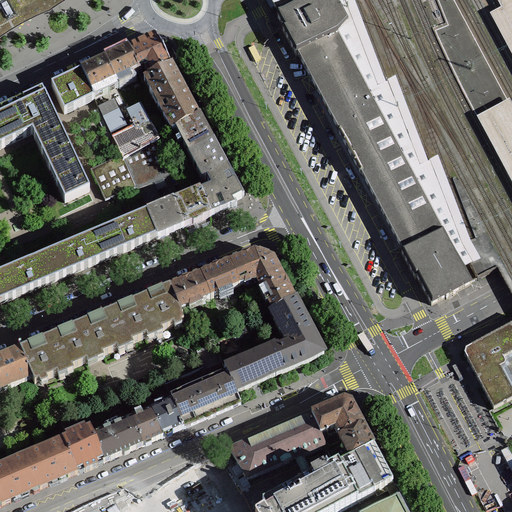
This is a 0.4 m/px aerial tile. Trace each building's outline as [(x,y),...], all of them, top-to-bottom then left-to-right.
[(0,0),(0,24),(34,6),(45,0),(0,0)] [(455,293),(471,284),(319,0),(308,0),(300,4),(300,3),(291,8),(291,9),(277,17),(284,30),(282,31),(296,56),(298,55),(339,133),(338,134),(361,175),(403,252),(401,253),(415,279),(417,278),(431,305),(446,298),(446,299),(455,294),(455,293)] [(511,2),(510,0),(495,0),(500,9),(489,15),(511,58),(511,2)] [(150,79),(171,68),(170,65),(161,49),(162,49),(158,41),(157,40),(155,39),(153,38),(144,43),(128,51),(138,71),(144,68),(150,78),(150,79)] [(129,76),(138,72),(138,71),(128,51),(105,62),(116,86),(130,79),(129,76)] [(82,73),(93,97),(116,86),(105,62),(82,73)] [(158,108),(185,93),(171,68),(150,79),(144,82),(158,108)] [(93,97),(82,73),(51,87),(64,114),(95,100),(93,97)] [(90,192),(42,91),(0,111),(0,113),(14,143),(32,134),(65,203),(90,192)] [(158,108),(172,134),(175,132),(199,119),(185,93),(158,108)] [(476,118),(511,184),(511,107),(508,101),(476,118)] [(114,102),(99,109),(123,161),(159,141),(145,115),(140,106),(128,112),(138,133),(127,138),(123,129),(126,127),(114,102)] [(0,149),(14,143),(0,113),(0,149)] [(192,156),(212,144),(199,119),(175,132),(189,157),(192,156)] [(123,161),(136,188),(172,173),(176,183),(180,181),(159,141),(123,161)] [(200,172),(205,181),(209,179),(226,170),(221,161),(223,161),(218,152),(217,153),(212,144),(192,156),(196,165),(193,166),(197,173),(200,172)] [(93,175),(105,201),(136,188),(123,161),(93,175)] [(202,197),(211,217),(234,207),(233,204),(242,199),(244,198),(238,187),(236,188),(226,170),(209,179),(214,187),(212,188),(215,192),(202,197)] [(211,217),(202,197),(201,195),(196,197),(195,194),(190,196),(183,199),(185,202),(175,206),(184,228),(193,224),(194,226),(203,222),(202,221),(211,217)] [(184,228),(175,206),(174,203),(157,210),(158,213),(148,217),(158,239),(184,228)] [(156,239),(157,239),(158,239),(148,217),(147,214),(95,236),(100,247),(104,245),(105,248),(110,246),(114,257),(156,239)] [(95,236),(52,254),(45,257),(49,268),(54,266),(55,269),(59,268),(63,278),(71,275),(114,257),(110,246),(105,248),(104,245),(100,247),(95,236)] [(240,286),(255,280),(258,284),(280,272),(274,259),(254,252),(230,263),(240,286)] [(5,290),(9,289),(13,299),(26,294),(63,278),(59,268),(55,269),(54,266),(49,268),(45,257),(15,269),(0,275),(0,288),(3,287),(5,290)] [(210,299),(240,286),(230,263),(200,275),(210,299)] [(273,312),(296,300),(291,291),(286,281),(285,281),(280,272),(258,284),(273,312)] [(180,311),(210,299),(200,275),(170,288),(180,311)] [(0,304),(13,299),(9,289),(5,290),(3,287),(0,288),(0,304)] [(182,317),(180,311),(170,288),(162,291),(162,290),(147,296),(148,297),(140,300),(154,335),(183,323),(181,317),(182,317)] [(154,335),(140,300),(132,303),(117,309),(118,310),(110,313),(124,347),(154,335)] [(291,346),(311,335),(313,334),(296,300),(273,312),(279,323),(275,325),(281,337),(285,335),(286,338),(291,346)] [(87,321),(88,322),(80,325),(95,360),(124,347),(110,313),(102,316),(102,315),(87,321)] [(95,360),(80,325),(72,328),(57,334),(58,335),(50,338),(65,372),(95,360)] [(511,325),(466,350),(464,355),(494,410),(511,400),(511,325)] [(317,340),(314,342),(311,335),(291,346),(286,338),(274,343),(276,350),(266,354),(276,377),(309,362),(324,354),(317,340)] [(31,377),(35,385),(65,372),(50,338),(42,341),(42,340),(27,347),(28,347),(20,350),(31,377)] [(222,363),(214,343),(197,352),(204,371),(222,363)] [(25,382),(24,380),(31,377),(20,350),(0,358),(0,389),(7,387),(8,390),(25,382)] [(236,364),(237,367),(226,371),(229,378),(235,394),(276,377),(266,354),(255,359),(253,356),(236,364)] [(456,365),(452,367),(460,382),(464,380),(456,365)] [(165,385),(172,402),(184,430),(240,405),(235,394),(229,378),(186,396),(178,379),(165,385)] [(350,403),(345,401),(336,405),(320,412),(317,414),(316,413),(316,414),(313,415),(312,415),(312,416),(321,436),(335,430),(340,439),(363,426),(350,403)] [(172,402),(151,411),(163,438),(184,430),(172,402)] [(163,438),(151,411),(131,420),(143,447),(144,446),(146,448),(151,446),(151,444),(163,438)] [(321,436),(312,416),(230,451),(248,480),(325,447),(321,436)] [(143,447),(131,420),(93,436),(105,463),(123,456),(125,457),(130,455),(130,453),(143,447)] [(373,446),(363,426),(340,439),(325,447),(336,466),(349,459),(373,446)] [(93,436),(90,429),(62,441),(77,475),(84,472),(84,473),(98,467),(98,466),(105,463),(93,436)] [(25,456),(40,491),(77,475),(62,441),(25,456)] [(392,490),(396,488),(393,483),(373,446),(349,459),(350,460),(339,466),(338,466),(325,473),(323,470),(311,477),(312,480),(263,506),(266,511),(341,511),(375,494),(375,493),(386,487),(388,492),(392,490)] [(0,467),(0,500),(3,507),(40,491),(25,456),(0,467)] [(210,511),(219,506),(194,463),(123,511),(210,511)] [(372,511),(404,511),(397,499),(372,511)]
